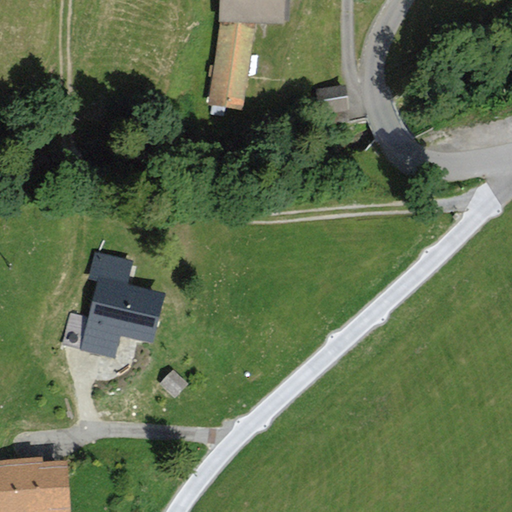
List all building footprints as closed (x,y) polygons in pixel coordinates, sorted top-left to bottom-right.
[(221,0),(221,20),(256,20),(284,21),(283,0),(221,0)] [(256,20),(221,20),(209,104),(242,108),(256,20)] [(349,111),(345,85),(315,89),(319,115),(349,111)] [(134,260),(95,251),(88,279),(98,281),(89,318),(71,314),(63,345),(115,357),(120,335),(154,344),(167,292),(129,283),(134,260)] [(119,394),(101,405),(110,422),(129,411),(119,394)] [(41,457),(0,459),(0,511),(70,511),(66,460),(42,461),(41,457)]
